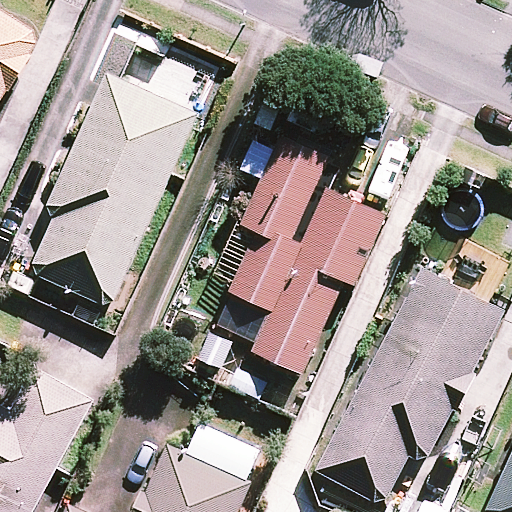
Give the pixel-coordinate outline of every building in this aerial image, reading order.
[(0,105),(41,40),(0,13),(0,105)] [(216,78),(171,58),(155,96),(110,77),(48,218),(56,222),(34,273),(115,309),(216,78)] [(276,151),(255,142),(244,168),(265,177),(243,226),(259,233),(220,320),(259,338),(253,352),(304,374),(346,279),(355,283),(385,216),(325,190),(337,163),(282,139),(276,151)] [(505,313),(424,270),(317,471),(381,505),(409,452),(426,461),(505,313)] [(35,511),(106,385),(49,353),(15,413),(0,404),(0,511),(35,511)] [(241,511),(255,484),(171,445),(140,511),(86,511),(73,506),(70,511),(241,511)] [(511,511),(511,456),(486,511),(511,511)]
